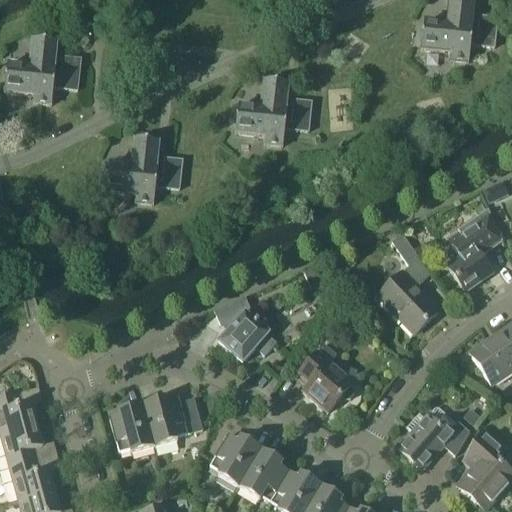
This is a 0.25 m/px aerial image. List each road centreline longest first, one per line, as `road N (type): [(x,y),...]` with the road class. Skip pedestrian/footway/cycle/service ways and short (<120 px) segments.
road 1 (residential): [(357,463),(424,368),(460,332),(511,302)]
road 2 (residential): [(357,463),(168,354)]
road 3 (residential): [(96,511),(70,389)]
